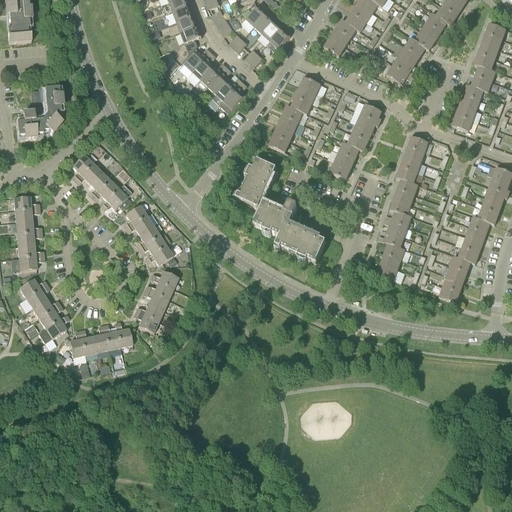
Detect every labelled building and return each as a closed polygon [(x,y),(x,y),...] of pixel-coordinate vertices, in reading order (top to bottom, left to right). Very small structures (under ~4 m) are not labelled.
[(7,0),(8,8),(0,9),(1,18),(9,17),(10,30),(7,31),(8,46),(31,44),(30,37),(27,37),(27,30),(29,30),(29,21),(31,21),(30,8),(27,9),(27,3),(30,3),(29,0),(7,0)] [(189,7),(186,0),(182,0),(169,5),(173,15),(190,9),(189,7)] [(254,0),(235,0),(239,8),(256,2),(254,0)] [(361,0),(357,7),(372,17),(378,7),(367,0),(361,0)] [(382,10),(388,1),(386,0),(367,0),(378,7),(382,10)] [(448,0),(448,1),(462,11),(469,1),(467,0),(448,0)] [(462,11),(448,1),(442,10),(457,19),(462,11)] [(217,2),(205,7),(208,12),(220,8),(217,2)] [(274,4),(271,7),(274,11),(279,8),(276,3),(274,4)] [(351,16),(366,26),(372,17),(357,7),(351,16)] [(190,11),(191,11),(190,9),(173,15),(177,25),(193,19),(190,11)] [(246,22),(254,30),(266,16),(258,9),(246,22)] [(416,11),(412,9),(409,15),(417,19),(421,13),(417,10),(416,11)] [(442,10),(436,18),(436,19),(446,26),(447,26),(451,29),(457,19),(442,10)] [(214,24),(225,17),(222,12),(211,18),(214,24)] [(150,13),(144,15),(146,21),(152,19),(150,13)] [(262,37),(274,24),(266,16),(254,30),(262,37)] [(360,35),(366,26),(351,16),(346,24),(346,25),(356,32),(360,35)] [(441,35),(446,26),(436,19),(436,18),(432,16),(426,26),(441,35)] [(214,24),(217,29),(229,22),(225,17),(214,24)] [(180,35),(197,29),(193,19),(177,25),(180,35)] [(241,30),(236,21),(231,24),(236,33),(241,30)] [(229,22),(217,29),(221,34),(232,28),(229,22)] [(351,41),(356,32),(346,25),(346,24),(342,22),(336,31),(351,41)] [(270,44),(282,31),(274,24),(262,37),(270,44)] [(441,35),(426,26),(420,35),(435,44),(441,35)] [(485,37),(502,43),(506,32),(489,26),(485,37)] [(232,28),(221,34),(224,40),(235,33),(232,28)] [(201,40),(197,29),(180,35),(184,46),(201,40)] [(282,31),(270,44),(267,48),(275,55),(290,39),(282,31)] [(345,50),(351,41),(336,31),(330,41),(345,50)] [(420,35),(415,43),(414,44),(425,51),(429,54),(435,44),(420,35)] [(498,53),(502,43),(485,37),(481,47),(498,53)] [(233,51),(242,42),(238,38),(229,47),(233,51)] [(345,50),(330,41),(324,50),(339,59),(345,50)] [(419,60),(425,51),(414,44),(415,43),(411,41),(404,50),(419,60)] [(242,42),(233,51),(238,56),(247,46),(242,42)] [(498,53),(481,47),(478,57),(494,63),(498,53)] [(419,60),(404,50),(399,59),(414,69),(419,60)] [(192,75),(211,55),(207,51),(202,56),(198,52),(184,67),(192,75)] [(249,66),(258,57),(254,52),(245,62),(249,66)] [(200,83),(214,68),(211,64),(216,59),(211,55),(192,75),(200,83)] [(258,57),(249,66),(254,70),(263,61),(258,57)] [(494,63),(478,57),(474,68),(478,69),(490,74),(491,73),(494,63)] [(414,69),(399,59),(393,68),(413,82),(415,78),(410,75),(414,69)] [(167,69),(171,77),(173,75),(180,67),(174,62),(167,69)] [(203,96),(208,90),(227,70),(222,66),(218,71),(214,68),(200,83),(195,88),(203,96)] [(413,82),(393,68),(387,78),(402,87),(406,81),(411,85),(413,82)] [(475,79),(491,85),(495,74),(491,73),(490,74),(478,69),(475,79)] [(216,97),(230,82),(226,79),(231,74),(227,70),(208,90),(216,97)] [(488,95),(491,85),(475,79),(471,89),(483,93),(483,94),(488,95)] [(304,80),(300,90),(316,98),(320,87),(304,80)] [(220,109),(224,105),(243,85),(238,81),(233,86),(230,82),(216,97),(212,102),(220,109)] [(224,105),(232,112),(246,97),(242,94),(247,89),(243,85),(224,105)] [(479,104),(483,94),(483,93),(471,89),(467,87),(463,98),(479,104)] [(316,98),(300,90),(297,96),(294,95),(293,99),(311,108),(316,98)] [(57,116),(60,116),(60,110),(62,110),(61,97),(59,97),(58,91),(43,92),(46,117),(57,116)] [(30,94),(31,106),(42,105),(41,93),(30,94)] [(346,93),(342,104),(346,105),(348,106),(353,96),(346,93)] [(459,108),(476,114),(479,104),(463,98),(459,108)] [(311,108),(293,99),(291,103),(293,104),(291,110),(302,116),(307,118),(311,108)] [(360,118),(379,126),(381,122),(378,121),(381,115),(365,107),(360,118)] [(282,118),(298,126),(302,116),(291,110),(286,108),(282,118)] [(472,124),(476,114),(459,108),(455,118),(472,124)] [(209,120),(213,116),(205,109),(201,113),(209,120)] [(30,142),(27,115),(22,116),(23,122),(23,125),(16,126),(17,140),(23,140),(24,142),(30,142)] [(40,123),(34,124),(33,115),(27,115),(30,142),(36,141),(36,138),(42,138),(42,135),(41,135),(40,123)] [(57,116),(46,117),(46,118),(44,120),(57,132),(62,125),(58,122),(57,116)] [(278,128),(294,135),(298,126),(282,118),(278,128)] [(377,130),(379,126),(360,118),(356,128),(372,135),(375,129),(377,130)] [(472,124),(455,118),(452,128),(468,135),(472,124)] [(41,135),(42,135),(48,134),(52,138),(57,132),(44,120),(41,123),(40,123),(41,135)] [(289,145),(294,135),(278,128),(273,138),(289,145)] [(372,135),(356,128),(352,138),(368,145),(372,135)] [(289,145),(273,138),(268,148),(285,155),(289,145)] [(352,138),(347,147),(347,148),(359,153),(363,155),(368,145),(352,138)] [(407,150),(424,157),(428,145),(411,139),(407,150)] [(338,156),(354,163),(359,153),(347,148),(347,147),(343,145),(338,156)] [(420,167),(424,157),(407,150),(404,161),(420,167)] [(350,172),(354,163),(338,156),(334,165),(350,172)] [(74,184),(92,167),(83,158),(72,170),(77,175),(71,181),(74,184)] [(420,167),(404,161),(400,171),(417,177),(420,167)] [(237,202),(258,212),(260,213),(254,227),(280,239),(276,248),(316,266),(326,245),(286,228),(287,225),(289,224),(291,224),(297,212),(297,211),(297,210),(296,210),(290,207),(289,207),(288,207),(288,208),(285,214),(265,205),(276,179),(273,177),(276,171),(255,162),(237,202)] [(350,172),(334,165),(329,175),(346,183),(350,172)] [(101,175),(92,167),(74,184),(78,188),(84,182),(89,187),(101,175)] [(511,175),(496,170),(492,181),(509,187),(511,179),(511,175)] [(417,177),(400,171),(396,181),(401,182),(401,183),(413,187),(413,186),(417,177)] [(101,175),(89,187),(94,192),(88,198),(91,201),(109,183),(101,175)] [(509,187),(492,181),(489,191),(508,198),(509,194),(507,193),(509,187)] [(109,183),(91,201),(95,205),(101,199),(106,203),(106,204),(118,192),(109,183)] [(397,193),(414,199),(418,188),(413,186),(413,187),(401,183),(397,193)] [(485,202),(502,208),(504,201),(507,202),(508,198),(489,191),(485,202)] [(127,201),(118,192),(106,204),(106,203),(100,210),(104,213),(110,207),(115,212),(127,201)] [(410,209),(414,199),(397,193),(393,203),(410,209)] [(14,214),(39,211),(39,206),(30,207),(30,200),(13,201),(14,214)] [(481,212),(498,218),(502,208),(485,202),(481,212)] [(410,209),(393,203),(390,213),(394,215),(406,219),(407,218),(410,209)] [(122,228),(125,232),(146,219),(139,208),(126,217),(129,223),(122,228)] [(15,226),(32,224),(31,217),(40,216),(39,211),(14,214),(15,226)] [(494,228),(498,218),(481,212),(478,221),(477,222),(490,227),(490,226),(494,228)] [(411,220),(407,218),(406,219),(394,215),(392,221),(386,219),(384,223),(407,231),(411,220)] [(146,219),(125,232),(128,236),(135,232),(139,238),(153,229),(146,219)] [(469,231),(486,237),(490,227),(477,222),(478,221),(473,219),(469,231)] [(407,231),(384,223),(383,226),(389,228),(387,235),(404,241),(407,231)] [(16,238),(41,235),(41,230),(32,231),(32,224),(15,226),(16,238)] [(153,229),(139,238),(142,243),(135,248),(138,252),(159,239),(153,229)] [(466,241),(482,247),(486,237),(469,231),(466,241)] [(17,250),(34,248),(33,241),(42,240),(41,235),(16,238),(17,250)] [(404,241),(387,235),(385,241),(379,239),(377,243),(388,247),(400,252),(400,251),(404,241)] [(159,239),(138,252),(141,257),(148,252),(151,257),(152,258),(166,249),(159,239)] [(462,251),(479,257),(482,247),(466,241),(462,251)] [(405,252),(400,251),(400,252),(388,247),(384,257),(401,263),(405,252)] [(35,255),(34,248),(17,250),(19,262),(44,259),(43,254),(35,255)] [(172,259),(166,249),(152,258),(151,257),(144,262),(147,267),(154,262),(158,268),(172,259)] [(475,267),(479,257),(462,251),(458,260),(458,261),(470,266),(470,265),(475,267)] [(401,263),(384,257),(380,267),(397,273),(401,263)] [(44,259),(19,262),(20,274),(36,272),(35,265),(44,264),(44,259)] [(450,270),(467,276),(470,266),(458,261),(458,260),(454,259),(450,270)] [(171,270),(177,265),(173,260),(167,265),(171,270)] [(397,273),(380,267),(377,277),(393,284),(397,273)] [(446,280),(463,286),(467,276),(450,270),(446,280)] [(150,282),(157,286),(158,285),(173,292),(178,281),(163,274),(160,281),(152,277),(150,282)] [(443,290),(459,296),(463,286),(446,280),(443,290)] [(19,291),(26,301),(47,288),(44,283),(37,288),(33,282),(19,291)] [(168,303),(173,292),(158,285),(157,286),(155,292),(147,288),(145,293),(168,303)] [(47,288),(26,301),(32,311),(46,302),(42,297),(50,292),(47,288)] [(456,306),(459,296),(443,290),(439,300),(456,306)] [(168,303),(145,293),(143,297),(151,301),(148,307),(163,314),(168,303)] [(39,322),(60,308),(57,304),(50,308),(46,302),(32,311),(39,322)] [(135,315),(158,325),(163,314),(148,307),(145,314),(137,310),(135,315)] [(63,312),(60,308),(39,322),(45,332),(59,323),(59,322),(55,317),(63,312)] [(153,336),(158,325),(135,315),(133,319),(141,323),(138,330),(153,336)] [(66,318),(59,322),(59,323),(45,332),(39,336),(45,346),(66,333),(62,327),(69,322),(66,318)] [(114,326),(116,334),(120,351),(132,348),(128,332),(121,333),(119,325),(114,326)] [(24,331),(29,340),(38,335),(32,326),(24,331)] [(108,327),(103,328),(108,353),(120,351),(116,334),(109,336),(108,327)] [(108,353),(103,328),(98,329),(100,338),(93,339),(96,356),(108,353)] [(79,334),(85,358),(96,356),(93,339),(86,341),(84,332),(79,334)] [(73,361),(85,358),(79,334),(74,335),(76,343),(69,345),(73,361)] [(55,357),(49,354),(46,360),(52,363),(55,357)] [(65,360),(57,356),(53,363),(61,368),(65,360)] [(101,376),(112,373),(111,367),(100,369),(101,376)] [(88,371),(80,373),(81,380),(89,378),(88,371)]
